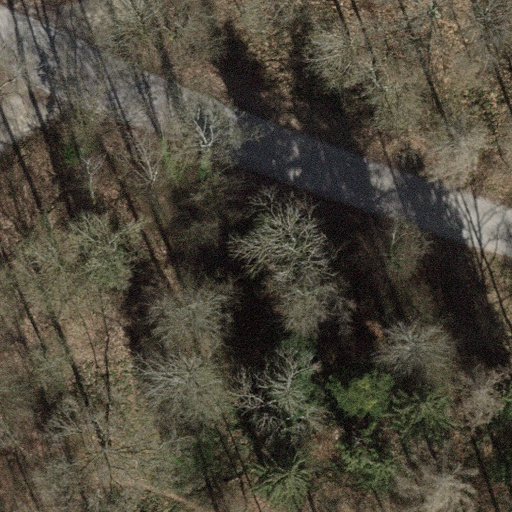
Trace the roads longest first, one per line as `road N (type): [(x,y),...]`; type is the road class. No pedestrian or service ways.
road 1 (unclassified): [(511,234),(0,31)]
road 2 (track): [(0,135),(86,65),(140,0)]
